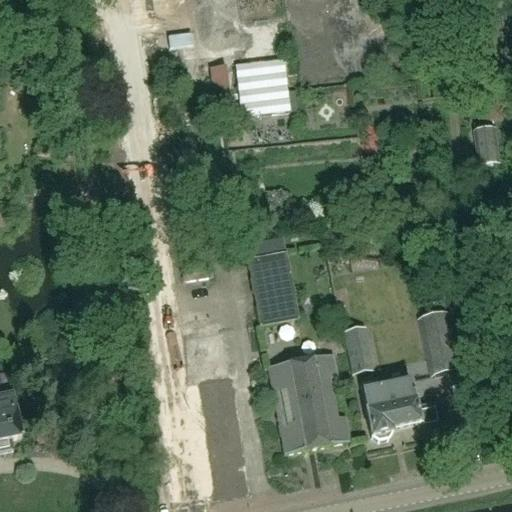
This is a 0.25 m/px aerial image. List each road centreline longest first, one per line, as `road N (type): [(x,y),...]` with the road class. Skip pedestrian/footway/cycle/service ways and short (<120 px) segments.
road 1 (residential): [(115,0),(183,511)]
road 2 (track): [(430,0),(467,242),(511,238)]
road 3 (track): [(504,476),(467,242)]
road 4 (tertiary): [(339,511),(511,475)]
